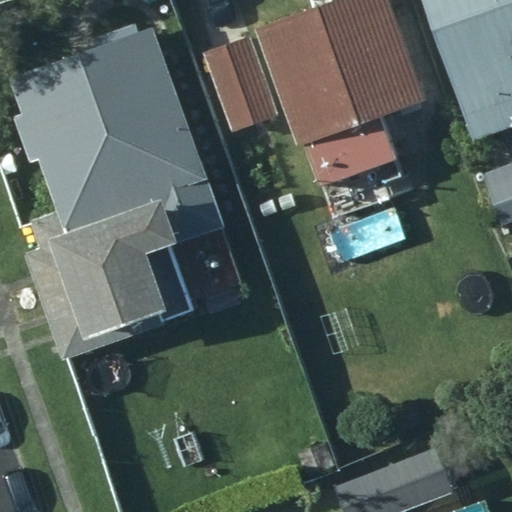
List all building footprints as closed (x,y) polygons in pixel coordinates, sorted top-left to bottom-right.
[(406,92),(373,0),(307,0),(238,25),(280,141),(289,139),(303,180),(310,179),(323,215),(378,195),(373,182),(388,176),(381,157),(363,107),(406,92)] [(511,116),(511,0),(412,0),(458,134),(511,116)] [(208,226),(137,23),(0,72),(0,85),(10,111),(1,114),(17,159),(24,156),(43,210),(22,218),(31,243),(22,246),(59,350),(181,307),(158,244),(208,226)] [(265,112),(239,34),(194,50),(221,127),(265,112)] [(511,260),(511,209),(481,220),(496,266),(511,260)] [(427,446),(325,483),(336,511),(389,511),(444,492),(427,446)]
